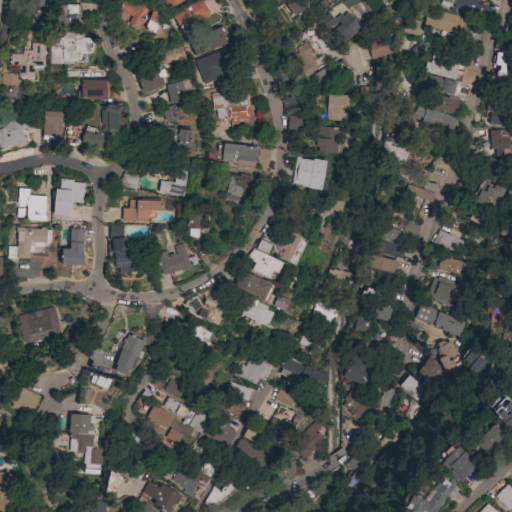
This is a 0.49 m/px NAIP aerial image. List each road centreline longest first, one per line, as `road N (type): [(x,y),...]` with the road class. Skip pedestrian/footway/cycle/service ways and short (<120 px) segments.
road 1 (residential): [(345,456),(385,411),(420,249),(447,192),(507,0)]
road 2 (residential): [(94,288),(150,301),(182,291),(232,260),(261,217),(278,157),(274,121),(229,0)]
road 3 (residential): [(94,288),(96,203),(130,136),(134,106),(107,46),(106,0)]
road 4 (residential): [(195,511),(307,306)]
